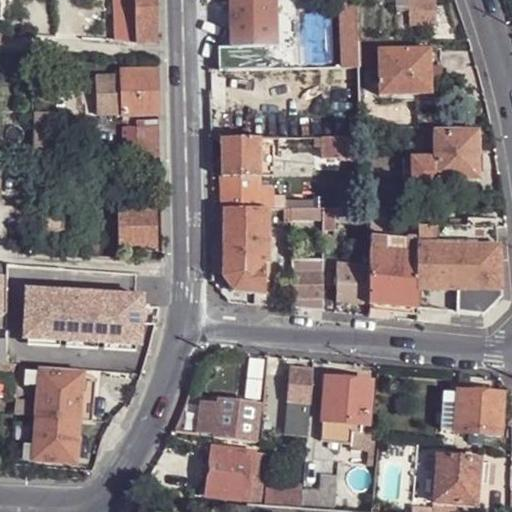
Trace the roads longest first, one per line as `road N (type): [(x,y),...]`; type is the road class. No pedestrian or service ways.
road 1 (residential): [(186,316),(511,351)]
road 2 (residential): [(182,57),(186,316)]
road 3 (residential): [(88,510),(146,428),(186,316)]
road 4 (unclassified): [(0,45),(182,57)]
